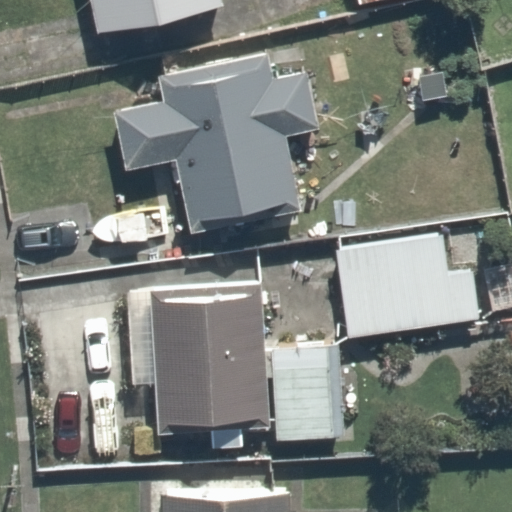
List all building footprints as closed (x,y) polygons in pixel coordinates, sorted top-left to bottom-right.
[(96,0),(102,22),(194,0),(96,0)] [(265,60),(154,86),(159,106),(113,117),(127,172),(176,160),(192,224),(291,200),(271,118),(311,108),(303,74),(271,82),(265,60)] [(464,218),(333,245),(353,344),(484,317),(464,218)] [(346,438),(330,335),(264,345),(253,275),(118,297),(132,388),(168,383),(176,432),(276,416),(281,449),(346,438)] [(288,511),(289,499),(160,497),(159,511),(288,511)]
